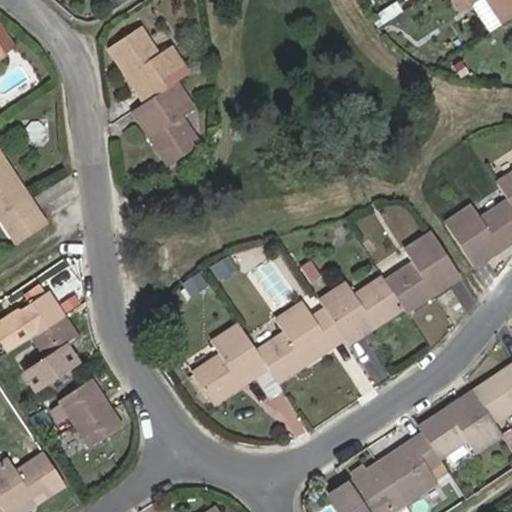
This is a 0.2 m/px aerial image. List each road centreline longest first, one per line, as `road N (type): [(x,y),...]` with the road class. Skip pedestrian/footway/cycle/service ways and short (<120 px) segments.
road 1 (residential): [(20,0),(70,47),(85,96),(119,331),(179,446)]
road 2 (residential): [(511,300),(408,400),(265,485)]
